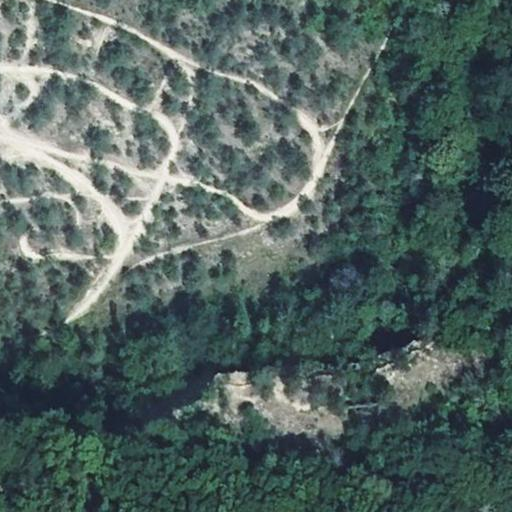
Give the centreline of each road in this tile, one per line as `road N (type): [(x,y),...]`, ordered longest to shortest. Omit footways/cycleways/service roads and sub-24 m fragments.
road 1 (track): [(412,0),(339,145),(316,159),(312,196),(272,223),(181,256),(112,268),(72,325),(0,348)]
road 2 (track): [(316,159),(318,130),(275,98),(66,4)]
road 3 (track): [(272,223),(184,181),(156,182),(0,134)]
road 4 (track): [(177,60),(197,103),(112,268)]
road 5 (track): [(0,66),(26,60),(78,73),(178,132)]
road 6 (track): [(275,0),(324,34),(367,89)]
